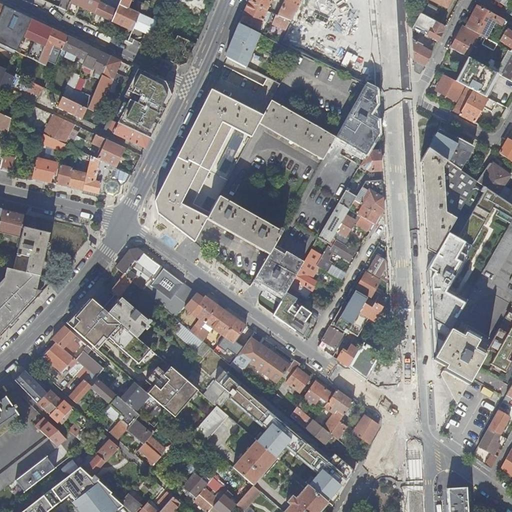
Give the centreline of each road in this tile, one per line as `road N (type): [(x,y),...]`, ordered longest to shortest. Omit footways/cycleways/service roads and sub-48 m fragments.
road 1 (unknown): [(244,306),(326,180),(317,164),(266,143),(236,189)]
road 2 (residential): [(307,351),(125,223)]
road 3 (tertiary): [(400,0),(412,221)]
road 4 (residential): [(196,89),(8,0)]
road 5 (residential): [(0,366),(125,223)]
road 6 (tertiary): [(412,221),(420,406)]
road 7 (residential): [(412,221),(388,223),(371,240),(307,351)]
road 8 (residential): [(125,223),(196,89)]
road 9 (unclassified): [(511,501),(436,452),(420,406)]
road 10 (residential): [(125,223),(0,190)]
